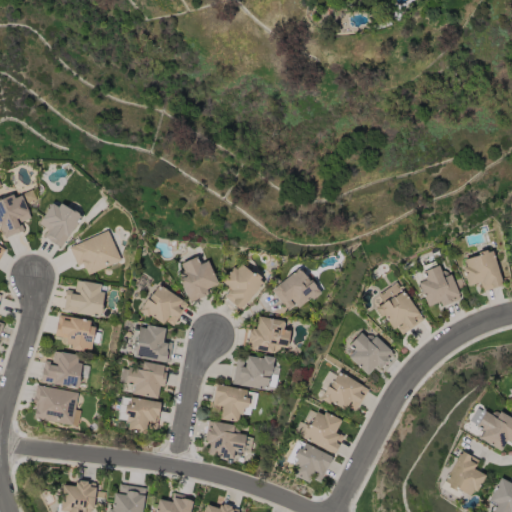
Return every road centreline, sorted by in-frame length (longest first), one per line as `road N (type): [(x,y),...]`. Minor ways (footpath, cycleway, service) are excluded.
road 1 (residential): [(0,449),(169,469),(306,511)]
road 2 (residential): [(511,315),(460,334),(420,365),(387,407),(330,511)]
road 3 (residential): [(32,278),(30,314),(0,415)]
road 4 (residential): [(169,469),(189,383),(212,338)]
